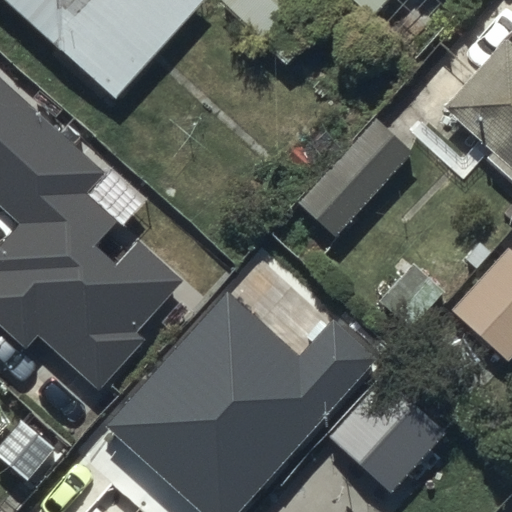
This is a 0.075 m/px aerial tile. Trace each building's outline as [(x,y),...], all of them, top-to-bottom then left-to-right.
[(19,0),(114,88),(195,0),(19,0)] [(337,0),(232,0),(290,52),(337,0)] [(511,168),(511,36),(504,29),(444,98),(493,140),(487,146),(511,168)] [(0,326),(25,350),(39,336),(97,391),(144,341),(134,332),(182,282),(139,242),(118,264),(97,244),(117,222),(87,194),(104,176),(0,77),(0,205),(18,223),(0,241),(0,326)] [(415,143),(378,110),(301,192),(338,226),(415,143)] [(511,252),(508,249),(452,312),(509,363),(511,359),(511,252)] [(447,284),(415,252),(379,288),(411,320),(447,284)] [(315,409),(255,355),(200,418),(261,471),(315,409)] [(383,376),(325,439),(389,497),(447,435),(383,376)] [(56,449),(22,420),(0,446),(0,457),(28,482),(56,449)]
